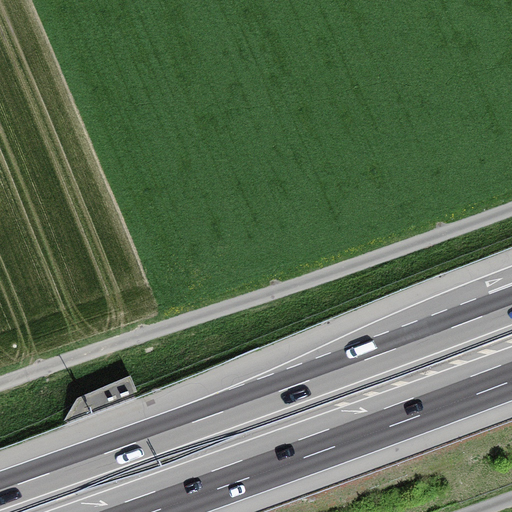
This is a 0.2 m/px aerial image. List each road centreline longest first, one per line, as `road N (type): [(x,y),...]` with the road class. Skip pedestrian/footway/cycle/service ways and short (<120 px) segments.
road 1 (motorway): [(511,304),(0,490)]
road 2 (unclassified): [(0,383),(511,209)]
road 3 (motorway): [(124,511),(511,371)]
